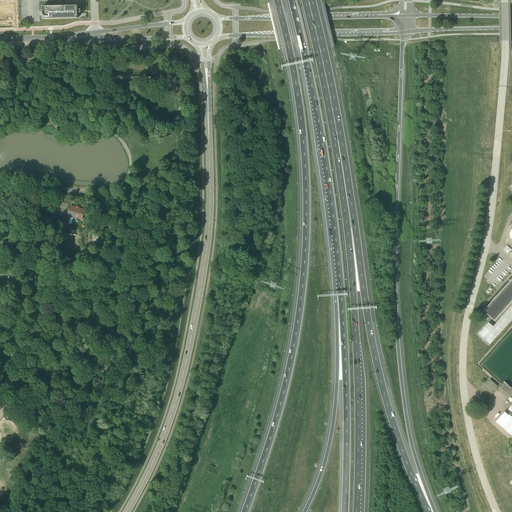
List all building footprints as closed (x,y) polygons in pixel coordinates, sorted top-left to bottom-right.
[(0,0),(0,17),(2,18),(1,17),(4,17),(6,20),(11,18),(10,0),(0,0)] [(78,10),(78,5),(77,4),(66,4),(62,4),(57,4),(57,6),(42,6),(43,10),(43,16),(43,19),(78,18),(78,13),(81,13),(81,10),(78,10)] [(82,219),(85,210),(70,206),(68,215),(82,219)] [(495,321),(511,301),(511,279),(483,311),(495,321)] [(484,384),(492,391),(496,385),(489,378),(484,384)] [(499,387),(509,396),(511,393),(511,388),(504,382),(499,387)]
